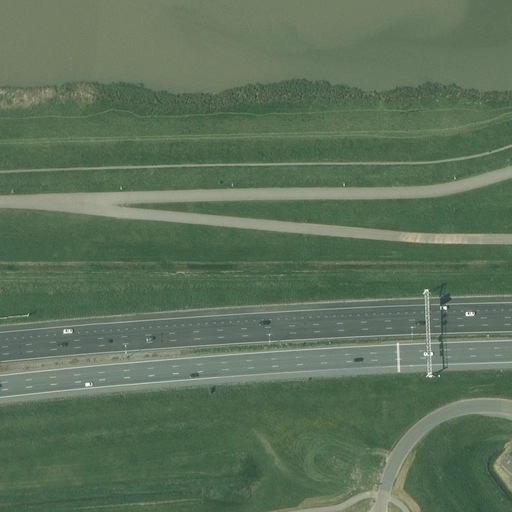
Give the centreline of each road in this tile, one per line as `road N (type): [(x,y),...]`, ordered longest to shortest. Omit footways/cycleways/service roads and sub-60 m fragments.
road 1 (motorway): [(0,386),(511,351)]
road 2 (motorway): [(511,320),(0,351)]
road 3 (unclassified): [(379,511),(398,455),(426,426),(469,408),(511,409)]
